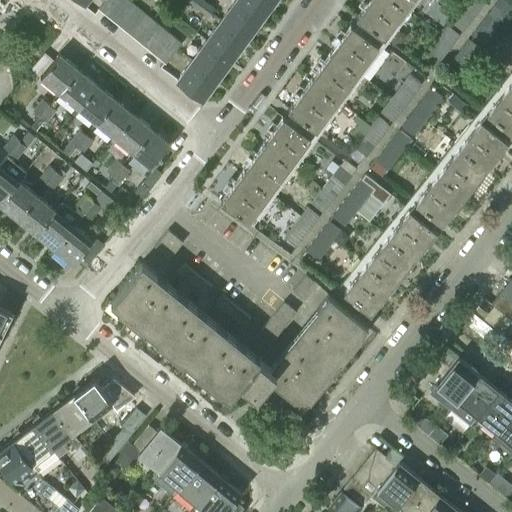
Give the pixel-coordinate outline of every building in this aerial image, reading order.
[(104,0),(98,8),(108,16),(120,0),(104,0)] [(127,0),(120,0),(108,16),(117,24),(133,4),(127,0)] [(213,8),(202,0),(199,0),(194,7),(207,16),(213,8)] [(246,38),(260,18),(235,0),(234,0),(220,20),(246,38)] [(235,0),(260,18),(273,0),(235,0)] [(380,40),(409,0),(366,0),(355,16),(360,19),(358,23),(380,40)] [(479,8),(468,0),(466,0),(461,6),(473,15),(479,8)] [(511,6),(503,0),(497,0),(494,5),(506,14),(511,6)] [(133,4),(117,24),(120,26),(126,31),(142,11),(136,6),(133,4)] [(506,14),(494,5),(488,12),(500,21),(506,14)] [(473,15),(461,6),(455,14),(467,23),(473,15)] [(142,11),(126,31),(131,35),(136,39),(151,19),(147,15),(142,11)] [(500,21),(488,12),(483,20),(494,29),(500,21)] [(467,23),(455,14),(450,21),(462,30),(467,23)] [(151,19),(136,39),(142,44),(145,46),(161,26),(158,24),(151,19)] [(232,57),(246,38),(220,20),(206,38),(232,57)] [(489,36),(494,29),(483,20),(477,27),(489,36)] [(312,132),(379,42),(380,40),(358,23),(355,27),(350,23),(287,108),(292,112),(290,115),(312,132)] [(161,26),(145,46),(154,54),(170,34),(161,26)] [(452,42),(458,35),(446,26),(440,33),(452,42)] [(489,36),(477,27),(471,34),(483,44),(489,36)] [(452,42),(440,33),(435,41),(446,50),(452,42)] [(164,62),(180,42),(170,34),(154,54),(164,62)] [(217,78),(232,57),(206,38),(191,59),(217,78)] [(474,56),(479,48),(468,39),(462,46),(474,56)] [(446,50),(435,41),(429,48),(440,57),(446,50)] [(474,56),(462,46),(456,54),(468,63),(474,56)] [(440,57),(429,48),(423,56),(435,65),(440,57)] [(58,91),(77,67),(58,52),(40,76),(58,91)] [(39,76),(52,60),(43,53),(30,69),(39,76)] [(468,63),(456,54),(450,61),(462,71),(468,63)] [(202,98),(217,78),(191,59),(176,79),(202,98)] [(462,71),(450,61),(444,69),(456,78),(462,71)] [(76,106),(95,82),(77,67),(58,91),(76,106)] [(420,83),(409,74),(403,82),(415,91),(420,83)] [(511,132),(511,77),(511,79),(482,115),(504,132),(507,128),(511,132)] [(95,121),(114,98),(95,82),(76,106),(95,121)] [(415,91),(403,82),(397,90),(409,98),(415,91)] [(436,104),(442,97),(430,88),(424,95),(436,104)] [(409,98),(397,90),(392,97),(403,106),(409,98)] [(436,104),(424,95),(419,103),(430,112),(436,104)] [(403,106),(392,97),(386,105),(397,114),(403,106)] [(39,115),(48,103),(42,98),(32,110),(39,115)] [(113,136),(132,113),(114,98),(95,121),(113,136)] [(45,120),(55,109),(48,103),(39,115),(31,125),(36,128),(43,119),(45,120)] [(430,112),(419,103),(413,110),(425,119),(430,112)] [(392,121),(397,114),(386,105),(380,112),(392,121)] [(425,119),(413,110),(407,118),(419,127),(425,119)] [(132,151),(151,128),(132,113),(113,136),(132,151)] [(279,187),(293,168),(288,164),(312,132),(290,115),(287,119),(282,115),(219,200),(247,220),(252,213),(257,216),(262,209),(258,206),(274,184),(279,187)] [(441,222),(507,140),(501,135),(504,132),(482,115),(411,204),(433,221),(435,218),(441,222)] [(382,133),(388,126),(376,117),(371,124),(382,133)] [(419,127),(407,118),(401,125),(413,135),(419,127)] [(377,141),(382,133),(371,124),(365,132),(377,141)] [(76,145),(85,133),(79,128),(69,140),(76,145)] [(150,166),(169,143),(151,128),(132,151),(150,166)] [(409,139),(400,132),(398,130),(392,138),(403,147),(409,139)] [(377,141),(365,132),(359,139),(371,149),(377,141)] [(82,151),(92,139),(85,133),(76,145),(82,151)] [(9,152),(18,140),(12,135),(2,146),(9,152)] [(397,155),(403,147),(392,138),(386,146),(397,155)] [(371,149),(359,139),(353,147),(365,156),(371,149)] [(15,157),(25,145),(18,140),(9,152),(15,157)] [(392,162),(397,155),(386,146),(380,153),(392,162)] [(392,162),(380,153),(374,160),(386,169),(392,162)] [(112,175),(122,163),(116,158),(106,170),(112,175)] [(118,180),(128,168),(122,163),(112,175),(118,180)] [(46,182),(55,170),(49,164),(39,176),(46,182)] [(0,200),(17,179),(0,165),(0,200)] [(351,175),(348,172),(339,165),(333,173),(345,182),(351,175)] [(52,187),(62,175),(55,170),(46,182),(52,187)] [(345,182),(333,173),(328,180),(339,189),(345,182)] [(0,204),(17,218),(36,194),(17,179),(0,200),(0,204)] [(366,195),(372,188),(360,179),(354,186),(366,195)] [(339,189),(328,180),(322,188),(333,197),(339,189)] [(92,200),(100,191),(94,186),(86,195),(83,193),(74,205),(82,212),(92,200)] [(366,195),(354,186),(349,194),(360,203),(366,195)] [(333,197),(322,188),(316,195),(328,204),(333,197)] [(35,233),(54,209),(36,194),(17,218),(35,233)] [(360,203),(349,194),(343,201),(354,211),(360,203)] [(322,212),(328,204),(316,195),(310,203),(322,212)] [(89,217),(98,205),(92,200),(82,212),(89,217)] [(354,211),(343,201),(337,209),(349,218),(354,211)] [(369,311),(435,229),(430,225),(433,221),(411,204),(364,263),(343,289),(369,311)] [(319,217),(315,214),(307,207),(301,215),(313,224),(319,217)] [(54,248),(73,225),(54,209),(35,233),(54,248)] [(349,218),(337,209),(331,216),(343,225),(349,218)] [(307,232),(313,224),(301,215),(295,222),(307,232)] [(333,238),(340,230),(328,221),(322,229),(333,238)] [(307,232),(295,222),(289,230),(301,239),(307,232)] [(73,263),(92,240),(73,225),(54,248),(73,263)] [(164,240),(171,232),(167,229),(160,237),(164,240)] [(333,238),(322,229),(316,236),(328,245),(333,238)] [(295,246),(301,239),(289,230),(283,237),(295,246)] [(168,244),(175,235),(171,232),(164,240),(168,244)] [(172,247),(179,238),(175,235),(168,244),(172,247)] [(328,245),(316,236),(310,244),(322,252),(328,245)] [(157,249),(164,240),(160,237),(154,246),(157,249)] [(176,250),(182,241),(179,238),(172,247),(176,250)] [(161,252),(168,244),(164,240),(157,249),(161,252)] [(165,255),(172,247),(168,244),(161,252),(165,255)] [(322,252),(310,244),(305,251),(316,260),(322,252)] [(169,258),(176,250),(172,247),(165,255),(169,258)] [(255,361),(232,342),(153,277),(156,273),(141,261),(109,300),(124,312),(127,307),(139,318),(136,322),(163,343),(166,339),(179,349),(175,354),(202,375),(205,371),(218,381),(214,385),(228,397),(241,382),(255,394),(268,378),(302,406),(313,392),(309,388),(319,376),(323,379),(345,352),(341,349),(351,337),(355,340),(367,326),(328,294),(316,309),(320,312),(274,369),(259,357),(255,361)] [(197,274),(183,263),(179,267),(194,278),(197,274)] [(194,278),(179,267),(176,271),(190,282),(194,278)] [(211,286),(197,274),(194,278),(208,290),(211,286)] [(300,297),(312,281),(313,280),(305,274),(292,290),(300,297)] [(208,290),(194,278),(190,282),(204,294),(208,290)] [(511,287),(506,283),(498,293),(511,303),(511,287)] [(0,333),(10,311),(0,306),(0,303),(6,290),(0,285),(0,333)] [(511,316),(511,303),(498,293),(490,303),(510,319),(511,316)] [(236,306),(222,294),(219,299),(233,310),(236,306)] [(233,310),(219,299),(215,303),(229,314),(233,310)] [(273,339),(295,311),(283,301),(260,329),(273,339)] [(250,318),(236,306),(233,310),(247,322),(250,318)] [(247,322),(233,310),(229,314),(243,326),(247,322)] [(455,400),(478,372),(457,355),(448,348),(434,365),(443,373),(435,383),(455,400)] [(475,416),(498,388),(478,372),(455,400),(475,416)] [(111,402),(92,377),(80,387),(76,383),(71,389),(73,392),(72,393),(91,417),(111,402)] [(496,432),(511,412),(511,399),(498,388),(475,416),(496,432)] [(71,432),(91,417),(72,393),(60,402),(56,399),(51,404),(53,407),(52,408),(71,432)] [(117,448),(145,415),(135,406),(120,424),(122,426),(109,441),(117,448)] [(71,432),(52,408),(40,417),(37,414),(31,419),(33,423),(32,423),(51,447),(57,456),(66,449),(60,441),(71,432)] [(511,455),(511,452),(511,412),(496,432),(491,439),(511,455)] [(51,447),(32,423),(20,432),(17,429),(11,434),(14,437),(12,438),(31,463),(51,447)] [(157,469),(180,441),(159,425),(139,449),(129,441),(113,460),(125,469),(138,453),(157,469)] [(31,463),(12,438),(1,447),(0,446),(0,464),(13,481),(20,483),(36,471),(31,463)] [(104,463),(117,448),(109,441),(96,457),(104,463)] [(178,486),(200,459),(191,451),(180,441),(157,469),(178,486)] [(395,464),(374,448),(367,458),(387,474),(395,464)] [(387,474),(367,458),(359,468),(379,484),(387,474)] [(197,502),(220,475),(200,459),(178,486),(197,502)] [(390,510),(418,476),(398,460),(395,464),(387,474),(379,484),(376,487),(370,494),(390,510)] [(379,484),(359,468),(351,477),(371,493),(376,487),(379,484)] [(237,511),(243,506),(234,499),(240,491),(220,475),(197,502),(209,511),(237,511)] [(406,511),(423,511),(439,493),(419,476),(397,504),(406,511)] [(53,487),(41,477),(33,487),(46,497),(53,487)] [(371,493),(351,477),(343,487),(363,503),(370,494),(376,487),(371,493)] [(66,497),(53,487),(46,497),(53,502),(58,507),(66,497)] [(331,511),(355,511),(361,506),(340,490),(326,508),(331,511)] [(456,511),(459,509),(439,493),(423,511),(456,511)] [(110,511),(114,508),(99,495),(85,511),(110,511)] [(74,511),(78,507),(71,502),(66,497),(58,507),(64,511),(74,511)] [(53,502),(45,511),(64,511),(58,507),(53,502)]
